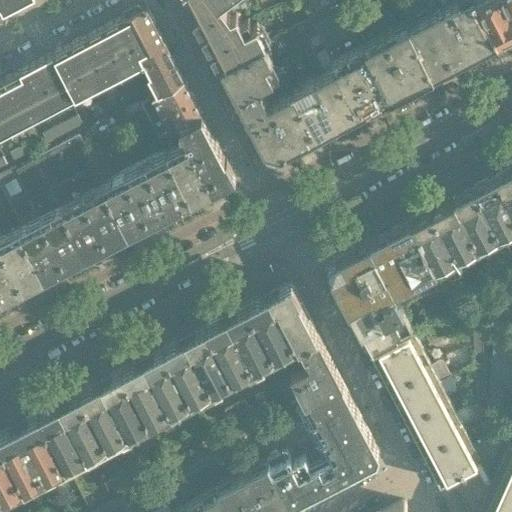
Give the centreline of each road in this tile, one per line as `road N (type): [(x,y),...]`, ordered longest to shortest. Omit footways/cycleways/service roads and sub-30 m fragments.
road 1 (tertiary): [(0,364),(281,216)]
road 2 (residential): [(411,471),(281,216)]
road 3 (tertiary): [(281,216),(511,96)]
road 4 (residential): [(281,216),(169,0)]
